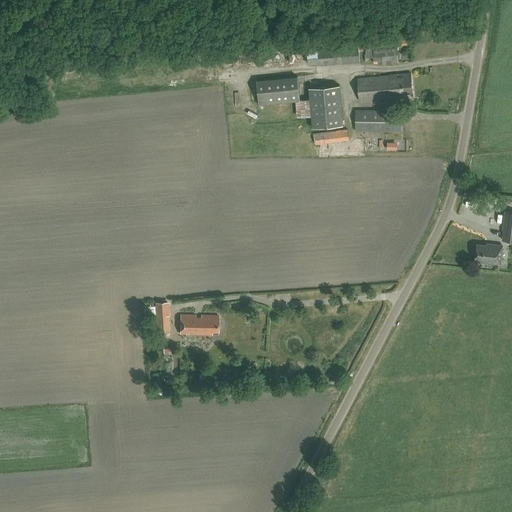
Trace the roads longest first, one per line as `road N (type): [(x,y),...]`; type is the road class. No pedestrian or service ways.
road 1 (unclassified): [(289,511),(438,228),(459,161),(484,0)]
road 2 (track): [(255,0),(0,7)]
